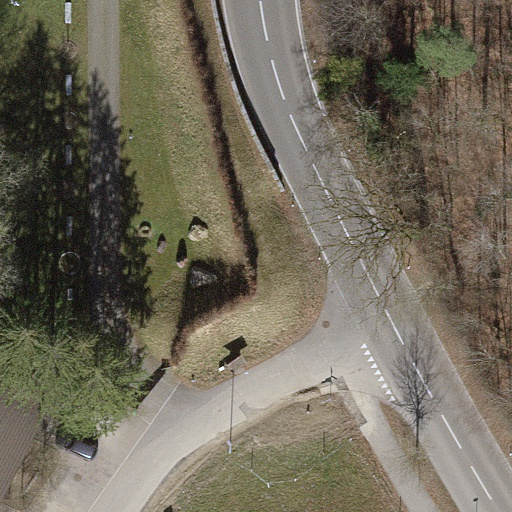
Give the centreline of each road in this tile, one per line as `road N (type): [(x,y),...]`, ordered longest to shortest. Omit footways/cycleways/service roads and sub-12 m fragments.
road 1 (tertiary): [(396,322),(285,95),(262,0)]
road 2 (residential): [(123,511),(202,427),(396,322)]
road 3 (tertiary): [(500,511),(396,322)]
